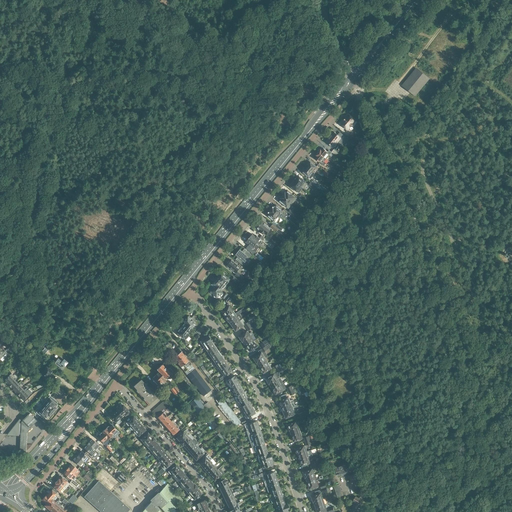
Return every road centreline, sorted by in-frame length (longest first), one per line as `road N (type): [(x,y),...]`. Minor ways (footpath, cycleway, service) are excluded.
road 1 (primary): [(77,412),(354,76)]
road 2 (track): [(356,87),(429,242),(469,355)]
road 3 (residential): [(302,511),(261,394),(190,290)]
road 4 (residential): [(190,290),(334,114)]
road 5 (residential): [(219,511),(206,484),(116,384)]
road 6 (track): [(479,425),(460,461),(422,482),(378,481)]
road 7 (residential): [(41,480),(116,384)]
road 8 (residential): [(116,384),(190,290)]
